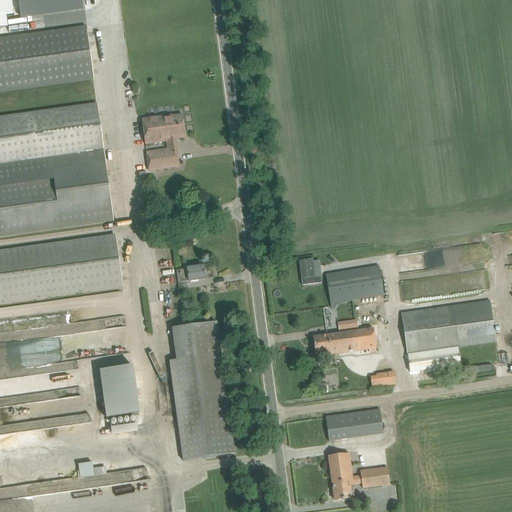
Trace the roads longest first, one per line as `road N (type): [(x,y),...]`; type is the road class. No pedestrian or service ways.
road 1 (unclassified): [(284,511),(217,0)]
road 2 (track): [(511,378),(272,415)]
road 3 (unknown): [(129,225),(0,242)]
